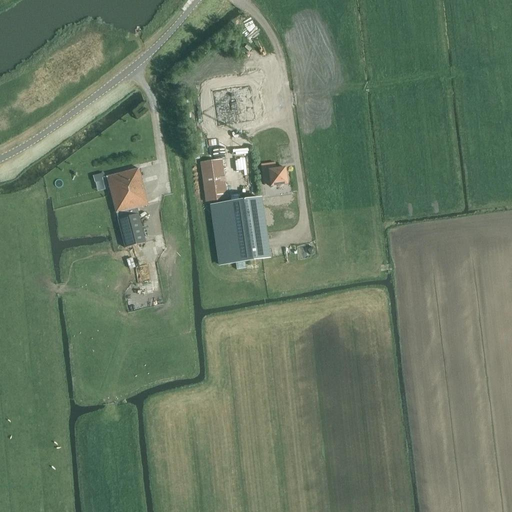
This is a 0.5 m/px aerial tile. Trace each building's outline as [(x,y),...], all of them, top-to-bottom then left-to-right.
[(252,86),(216,91),(221,125),(256,120),(252,86)] [(207,162),(201,163),(205,203),(210,203),(228,200),(223,160),(226,159),(223,139),(207,141),(209,156),(206,156),(207,162)] [(275,163),(262,165),(264,183),(270,183),(270,186),(286,184),(284,168),(275,169),(275,163)] [(125,249),(145,243),(138,209),(148,207),(139,170),(106,178),(125,249)] [(262,200),(211,206),(219,266),(236,264),(237,269),(246,268),(245,263),(269,260),(262,200)]
